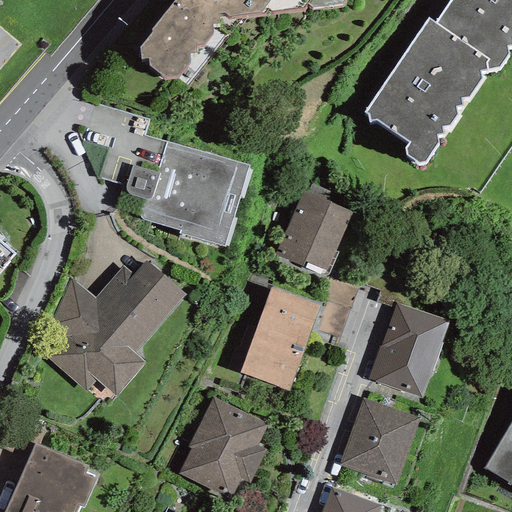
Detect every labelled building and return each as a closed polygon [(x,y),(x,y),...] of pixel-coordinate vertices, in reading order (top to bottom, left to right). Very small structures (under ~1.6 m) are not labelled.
[(171,0),(151,26),(153,28),(139,44),(142,56),(148,55),(149,64),(164,75),(178,74),(190,58),(188,49),(196,49),(195,42),(202,40),(212,28),(211,21),(219,19),(219,10),(224,8),(228,13),(264,11),(268,8),(272,10),(303,4),(306,0),(171,0)] [(511,0),(449,0),(435,21),(499,65),(509,50),(508,44),(511,43),(511,0)] [(435,21),(426,15),(363,109),(368,111),(369,119),(374,117),(409,141),(405,145),(405,153),(418,161),(425,160),(440,140),(437,132),(443,132),(441,124),(450,123),(458,113),(456,104),(463,102),(461,96),(467,96),(482,76),(482,68),(499,65),(435,21)] [(249,163),(165,139),(157,170),(133,165),(125,185),(126,189),(129,192),(148,197),(140,216),(180,227),(178,230),(225,244),(249,163)] [(352,210),(304,189),(275,254),(299,264),(301,258),(326,269),(352,210)] [(0,269),(15,253),(0,240),(0,269)] [(184,295),(145,261),(133,275),(124,266),(96,298),(85,289),(34,348),(83,390),(95,377),(116,395),(146,362),(134,352),(184,295)] [(320,305),(269,286),(253,327),(247,325),(238,348),(234,347),(226,368),(288,391),(320,305)] [(394,302),(369,377),(422,395),(448,320),(394,302)] [(266,424),(211,398),(176,472),(232,498),(242,477),(249,481),(265,448),(257,444),(266,424)] [(362,398),(339,465),(396,483),(418,416),(362,398)] [(511,417),(483,467),(511,484),(511,417)] [(87,465),(34,443),(5,511),(75,511),(78,506),(82,508),(95,477),(84,473),(87,465)] [(376,511),(379,504),(330,487),(321,511),(376,511)]
